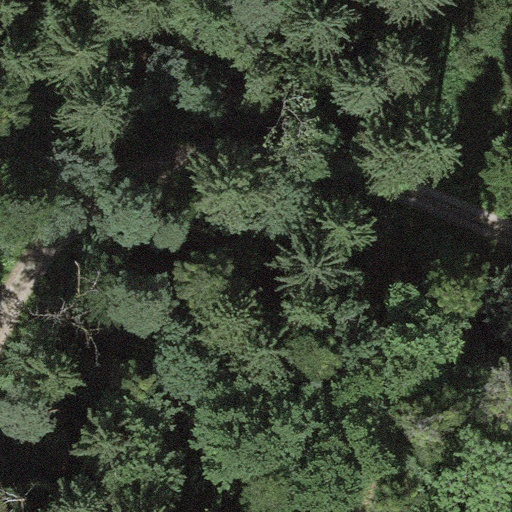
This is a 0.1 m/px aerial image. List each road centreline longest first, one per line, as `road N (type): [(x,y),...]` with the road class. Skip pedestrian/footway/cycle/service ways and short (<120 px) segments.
road 1 (track): [(0,249),(56,191),(139,156),(281,157),(447,209),(511,239)]
road 2 (track): [(447,209),(409,330),(387,511)]
